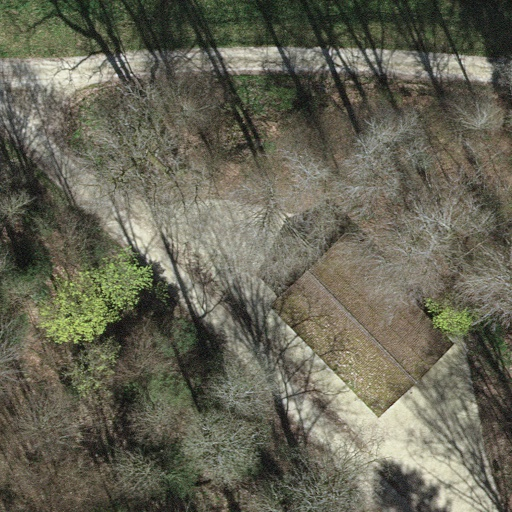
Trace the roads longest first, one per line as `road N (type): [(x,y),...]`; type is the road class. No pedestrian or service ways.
road 1 (unclassified): [(0,125),(289,388),(361,470),(412,511)]
road 2 (track): [(0,89),(97,72),(298,69),(511,87)]
